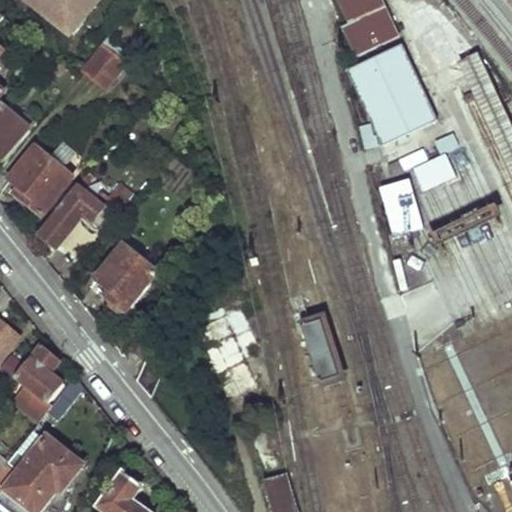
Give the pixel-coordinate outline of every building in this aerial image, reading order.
[(29,0),(41,9),(46,2),(44,0),(29,0)] [(44,0),(46,2),(41,9),(68,31),(69,30),(83,13),(88,17),(101,0),(44,0)] [(341,0),(354,27),(347,30),(358,57),(402,38),(384,0),(341,0)] [(88,17),(83,13),(69,30),(74,34),(88,17)] [(129,66),(109,49),(90,73),(110,90),(129,66)] [(441,122),(409,52),(355,77),(388,147),(441,122)] [(42,75),(32,67),(14,90),(22,98),(42,75)] [(26,130),(0,106),(0,135),(15,147),(26,130)] [(73,178),(37,148),(10,180),(28,196),(22,203),(41,217),(73,178)] [(106,235),(138,198),(125,188),(113,202),(106,210),(98,204),(80,187),(42,235),(58,248),(86,218),(106,235)] [(113,202),(104,195),(98,203),(106,210),(113,202)] [(156,273),(125,247),(98,281),(115,296),(112,300),(125,313),(156,273)] [(252,384),(224,311),(208,318),(197,331),(220,397),(252,384)] [(0,365),(24,335),(0,316),(0,365)] [(323,318),(306,323),(324,380),(340,375),(323,318)] [(44,345),(19,379),(28,386),(36,393),(22,410),(41,425),(55,408),(50,405),(66,385),(54,375),(63,362),(44,345)] [(9,354),(0,368),(0,369),(13,378),(22,363),(9,354)] [(36,393),(28,386),(13,404),(22,410),(36,393)] [(251,433),(236,438),(255,485),(269,480),(251,433)] [(25,466),(0,497),(0,500),(15,511),(63,511),(68,499),(70,495),(65,492),(85,466),(48,436),(25,466)] [(0,454),(0,474),(9,463),(0,454)] [(15,458),(0,475),(0,497),(25,466),(15,458)] [(126,473),(102,507),(108,511),(149,511),(136,501),(145,488),(126,473)] [(292,511),(286,484),(263,489),(268,511),(292,511)] [(68,499),(63,511),(82,511),(85,506),(68,499)]
